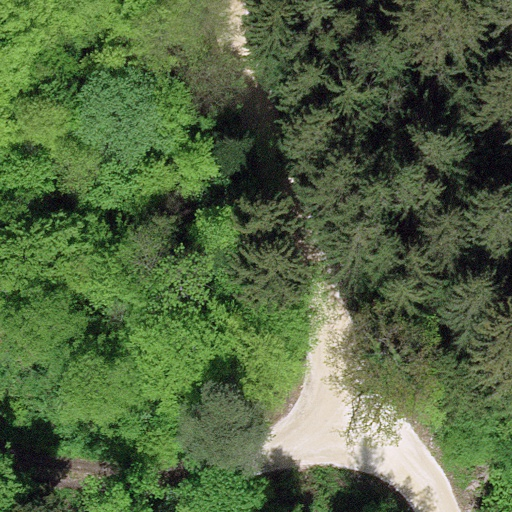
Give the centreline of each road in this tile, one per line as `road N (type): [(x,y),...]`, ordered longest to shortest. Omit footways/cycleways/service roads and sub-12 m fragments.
road 1 (track): [(436,511),(365,408),(217,0)]
road 2 (track): [(365,408),(267,463),(90,479),(0,449)]
